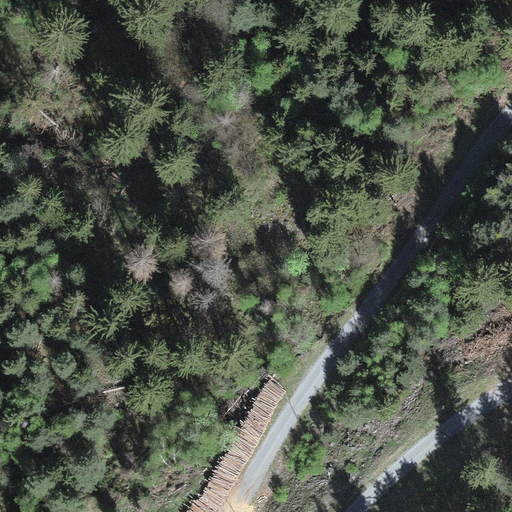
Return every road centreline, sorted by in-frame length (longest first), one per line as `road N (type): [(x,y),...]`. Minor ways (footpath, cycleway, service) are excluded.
road 1 (track): [(511,141),(290,406),(223,511)]
road 2 (track): [(355,511),(416,448),(511,386)]
